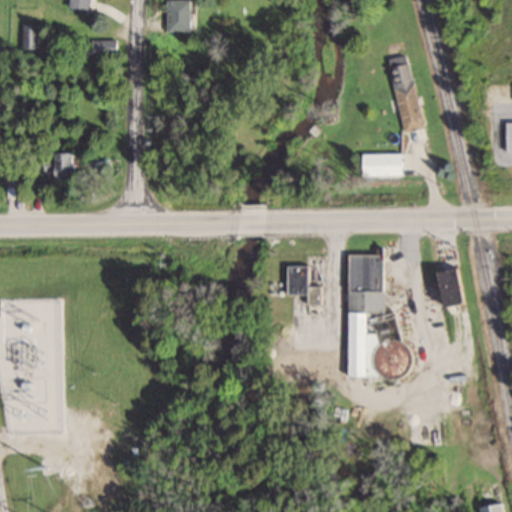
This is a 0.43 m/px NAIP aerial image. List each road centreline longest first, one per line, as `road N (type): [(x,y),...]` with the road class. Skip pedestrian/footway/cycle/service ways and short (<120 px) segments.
road 1 (tertiary): [(270,221),(511,218)]
road 2 (tertiary): [(0,225),(240,221)]
road 3 (residential): [(139,0),(138,224)]
